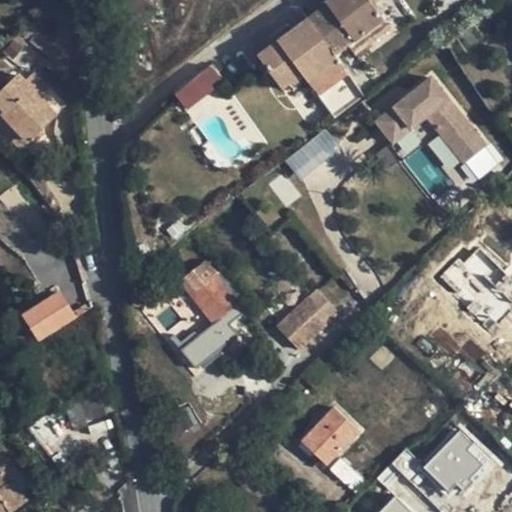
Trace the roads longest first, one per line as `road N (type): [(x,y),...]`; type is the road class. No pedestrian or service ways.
road 1 (residential): [(89,0),(120,328),(153,511)]
road 2 (unknown): [(300,0),(186,70),(103,146)]
